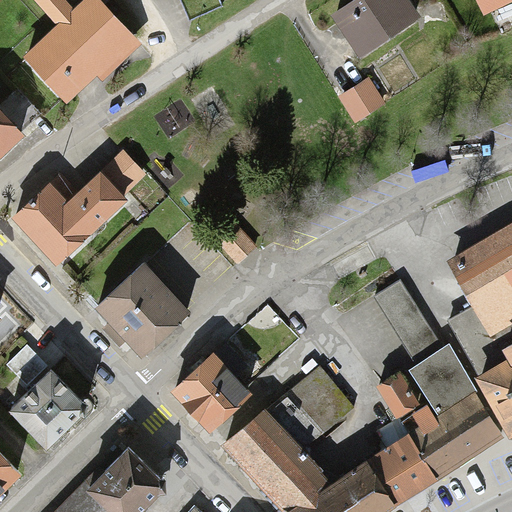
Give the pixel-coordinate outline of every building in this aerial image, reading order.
[(51,22),(19,53),(68,104),(133,42),(93,0),(74,0),(67,7),(60,0),(31,0),(31,1),(51,22)] [(403,0),(346,0),(327,13),(356,57),(415,17),(403,0)] [(367,79),(339,96),(354,122),(383,105),(367,79)] [(0,109),(0,144),(18,128),(0,109)] [(55,174),(9,214),(58,271),(151,191),(117,153),(71,193),(55,174)] [(98,304),(142,352),(255,251),(212,203),(172,239),(151,215),(120,242),(141,266),(98,304)] [(511,223),(445,261),(485,335),(511,320),(511,223)] [(415,425),(321,475),(280,511),(389,511),(501,437),(511,431),(511,334),(496,346),(504,358),(471,378),(450,346),(406,369),(428,404),(408,415),(415,425)] [(248,390),(209,350),(168,390),(206,430),(248,390)] [(52,364),(7,409),(45,448),(91,404),(52,364)] [(264,413),(259,407),(218,445),(278,511),(280,511),(321,475),(304,456),(355,409),(316,366),(264,413)] [(117,449),(54,511),(137,511),(159,491),(117,449)] [(0,463),(0,484),(10,475),(0,463)]
